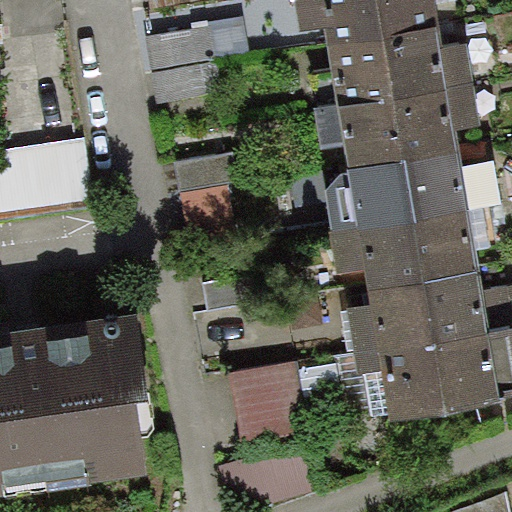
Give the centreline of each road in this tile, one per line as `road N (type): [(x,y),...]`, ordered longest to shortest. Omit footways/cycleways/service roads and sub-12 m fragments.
road 1 (residential): [(104,0),(210,511)]
road 2 (residential): [(318,511),(511,446)]
